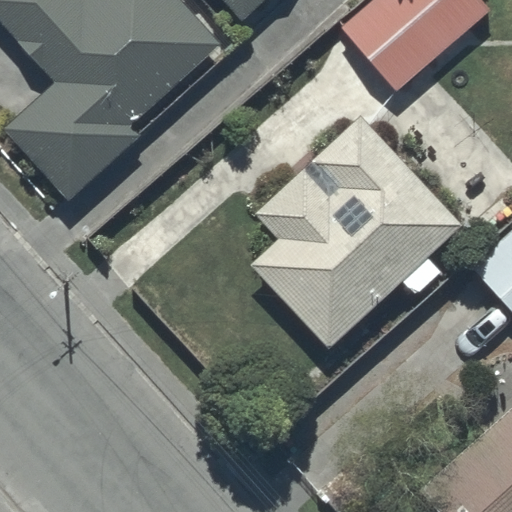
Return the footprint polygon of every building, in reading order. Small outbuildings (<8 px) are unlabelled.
[(84,0),(0,0),(0,29),(52,87),(0,134),(68,209),(141,142),(132,131),(221,50),(175,0),(85,0),(84,0)] [(213,0),(239,30),(273,0),(213,0)] [(477,0),(374,0),(338,29),(392,97),(491,17),(477,0)] [(358,121),(251,220),(274,246),(247,271),(327,358),(401,291),(412,302),(442,275),(429,261),(460,232),(358,121)] [(511,186),(509,189),(511,192),(511,228),(467,269),(511,318),(511,186)] [(511,511),(511,409),(414,497),(427,511),(511,511)]
